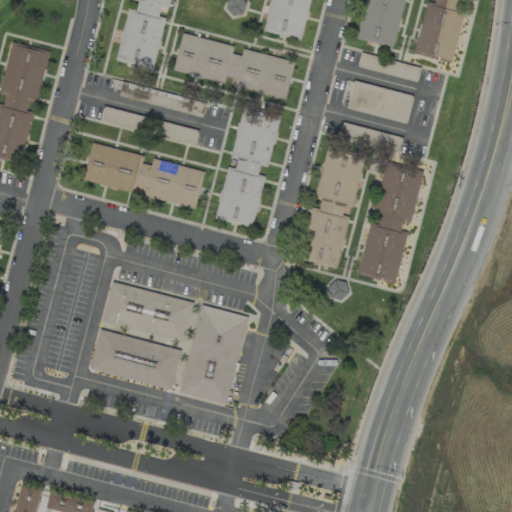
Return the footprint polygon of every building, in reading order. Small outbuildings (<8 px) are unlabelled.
[(152,70),(163,16),(158,15),(160,7),(168,9),(169,0),(135,0),(134,10),(126,8),(114,61),(152,70)] [(225,2),(227,14),(239,13),(237,0),(225,2)] [(268,0),(262,31),(302,39),(309,0),(268,0)] [(363,0),(355,36),(393,44),(402,0),(363,0)] [(451,60),(461,11),(462,11),(464,0),(433,0),(433,3),(424,1),(413,52),(451,60)] [(284,97),(291,59),(241,49),(240,55),(231,53),(233,43),(179,33),(172,72),(223,81),(224,76),(234,78),(232,87),(284,97)] [(36,100),(47,49),(9,41),(0,82),(0,156),(19,161),(30,111),(25,110),(27,99),(36,100)] [(345,108),(405,123),(412,95),(351,80),(345,108)] [(214,219),(252,226),(262,175),(256,174),(258,165),(267,167),(278,112),(240,104),(229,157),(235,159),(233,168),(225,166),(214,219)] [(337,141),(396,155),(400,136),(341,122),(337,141)] [(201,169),(149,158),(148,163),(138,161),(140,153),(90,142),(81,182),(193,206),(201,169)] [(336,267),(347,216),(340,214),(342,204),(352,206),(363,153),(325,145),(314,196),(320,197),(318,207),(310,206),(298,259),(336,267)] [(357,274),(393,283),(405,231),(399,230),(402,219),(409,221),(421,169),(383,160),(357,274)] [(100,322),(181,340),(191,300),(109,282),(100,322)] [(179,394),(227,403),(245,314),(197,305),(179,394)] [(170,388),(179,348),(97,329),(88,370),(170,388)] [(33,511),(39,486),(17,482),(10,511),(33,511)] [(89,511),(93,499),(48,489),(44,508),(63,511),(89,511)]
